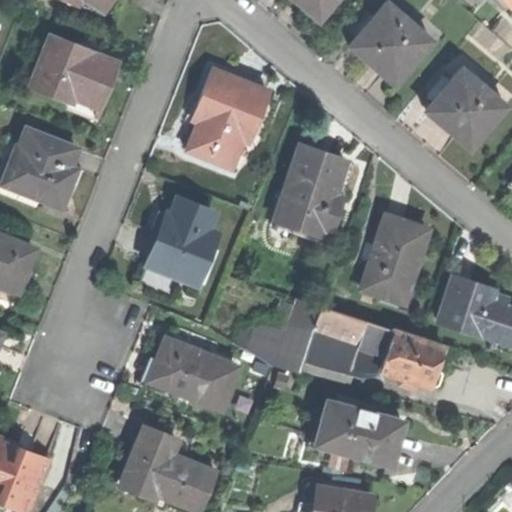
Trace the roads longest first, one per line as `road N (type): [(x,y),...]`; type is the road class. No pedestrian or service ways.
road 1 (residential): [(511,243),(227,0)]
road 2 (residential): [(141,309),(96,423),(27,397),(71,286)]
road 3 (residential): [(194,0),(71,286)]
